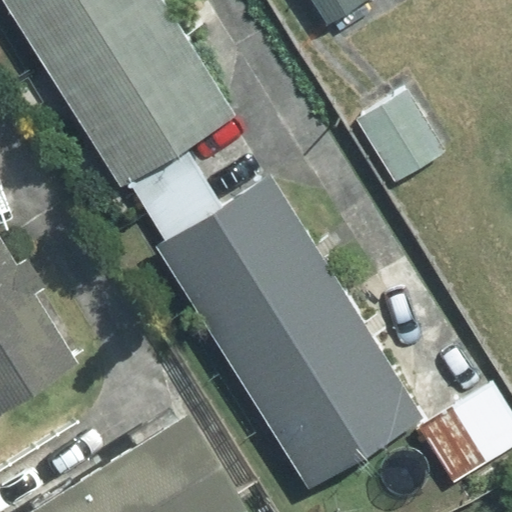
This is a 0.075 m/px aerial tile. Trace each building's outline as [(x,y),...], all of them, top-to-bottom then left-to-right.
[(7,0),(43,59),(141,0),(7,0)] [(154,0),(141,0),(43,59),(135,211),(177,186),(156,151),(222,111),(154,0)] [(336,0),(345,15),(371,0),(336,0)] [(418,74),(363,106),(399,169),(454,137),(418,74)] [(240,382),(359,311),(275,174),(198,221),(177,186),(135,211),(240,382)] [(0,243),(0,410),(77,363),(0,243)] [(359,311),(240,382),(308,495),(427,423),(359,311)] [(511,441),(511,385),(503,372),(428,422),(463,474),(511,441)] [(254,511),(196,413),(24,511),(254,511)]
